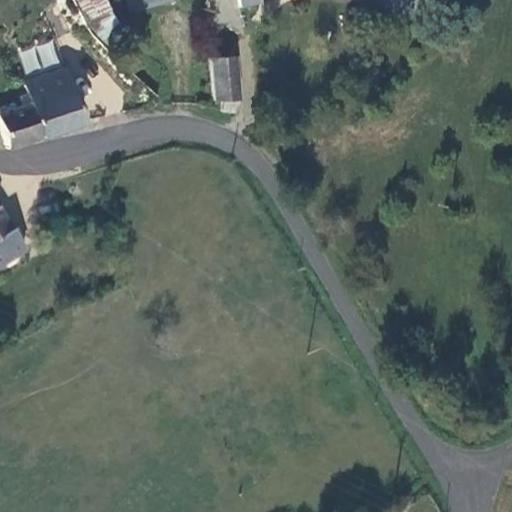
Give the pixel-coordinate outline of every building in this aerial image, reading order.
[(105,8),(100,0),(75,0),(86,19),(105,8)] [(121,0),(125,10),(164,0),(121,0)] [(215,0),(200,0),(203,10),(217,7),(215,0)] [(230,60),(205,62),(206,102),(219,101),(220,114),(232,113),(230,60)] [(78,128),(60,72),(18,85),(25,108),(0,115),(0,141),(3,153),(78,128)] [(0,215),(0,264),(20,251),(23,250),(0,215)]
